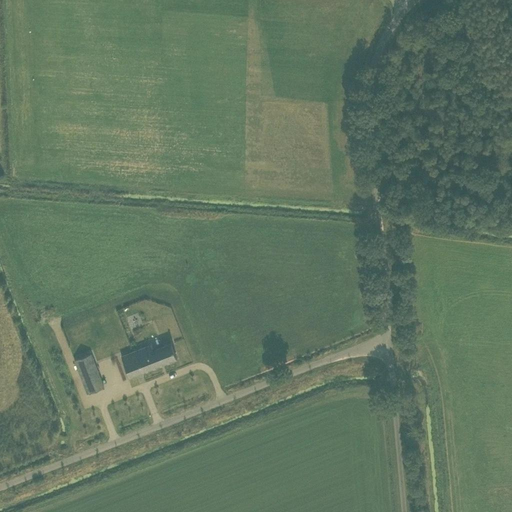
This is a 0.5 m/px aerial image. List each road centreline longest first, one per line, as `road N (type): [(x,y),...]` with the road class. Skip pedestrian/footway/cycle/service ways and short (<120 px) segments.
road 1 (unclassified): [(0,490),(387,341)]
road 2 (unclassified): [(387,341),(369,77),(402,10)]
road 3 (unclassified): [(408,511),(387,341)]
